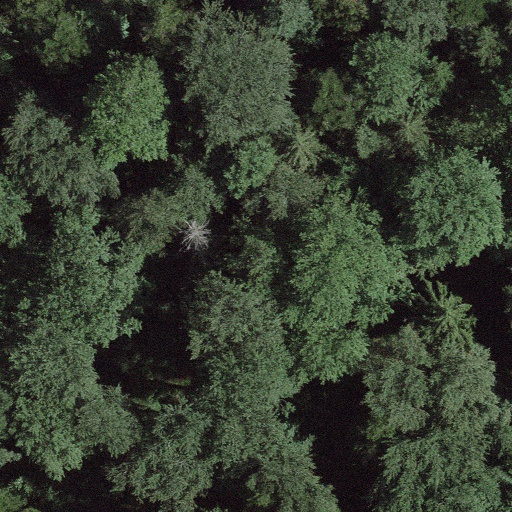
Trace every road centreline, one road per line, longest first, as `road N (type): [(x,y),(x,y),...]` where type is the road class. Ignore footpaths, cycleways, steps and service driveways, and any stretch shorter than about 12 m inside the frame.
road 1 (track): [(511,252),(364,320),(136,382),(0,403)]
road 2 (track): [(106,0),(0,75)]
